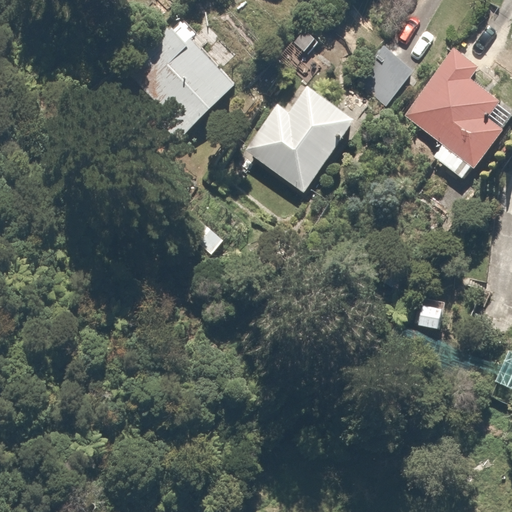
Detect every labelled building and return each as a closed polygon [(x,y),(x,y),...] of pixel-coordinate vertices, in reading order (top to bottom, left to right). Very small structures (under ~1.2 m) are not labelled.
[(202,39),(188,24),(131,76),(157,105),(150,112),(182,146),(239,94),(195,45),(202,39)] [(423,73),(382,39),(344,84),(386,119),(423,73)] [(483,74),(454,53),(406,116),(441,143),(430,157),(466,185),(507,132),(493,121),(507,103),(478,81),(483,74)] [(291,113),(280,105),(244,152),(304,197),(361,121),(312,84),(291,113)] [(447,308),(421,307),(419,336),(445,337),(447,308)] [(511,350),(510,349),(487,399),(511,411),(511,350)]
